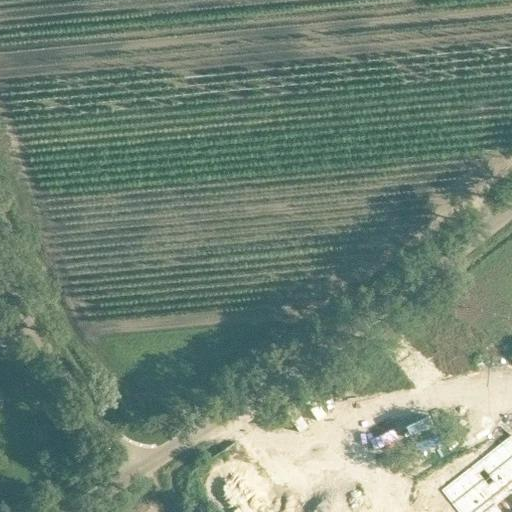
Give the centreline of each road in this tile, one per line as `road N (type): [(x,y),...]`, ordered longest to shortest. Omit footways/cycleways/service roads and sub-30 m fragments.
road 1 (unclassified): [(147,461),(250,399),(511,207)]
road 2 (unclassified): [(147,461),(61,358),(0,251)]
